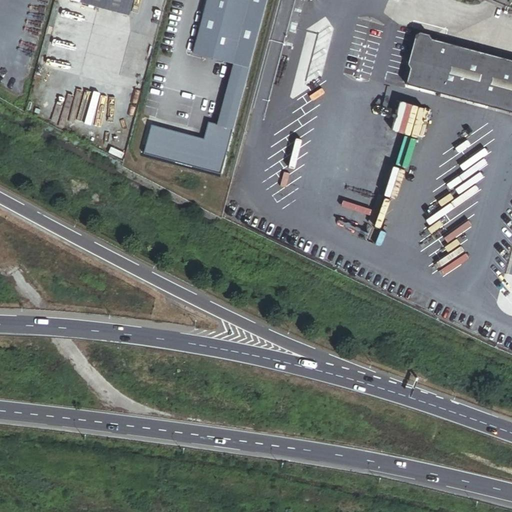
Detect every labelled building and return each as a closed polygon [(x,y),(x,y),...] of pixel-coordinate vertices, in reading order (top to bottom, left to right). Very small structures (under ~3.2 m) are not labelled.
[(127,16),(130,0),(79,0),(78,4),(127,16)] [(219,175),(263,0),(204,0),(190,54),(231,65),(215,127),(206,124),(201,141),(149,128),(141,154),(219,175)] [(410,67),(405,83),(478,103),(491,54),(431,38),(429,34),(419,32),(415,34),(407,63),(410,67)] [(511,59),(491,54),(478,103),(511,112),(511,59)] [(402,195),(421,106),(403,102),(397,131),(402,132),(397,153),(408,156),(407,163),(398,161),(397,164),(388,162),(382,191),(402,195)]
